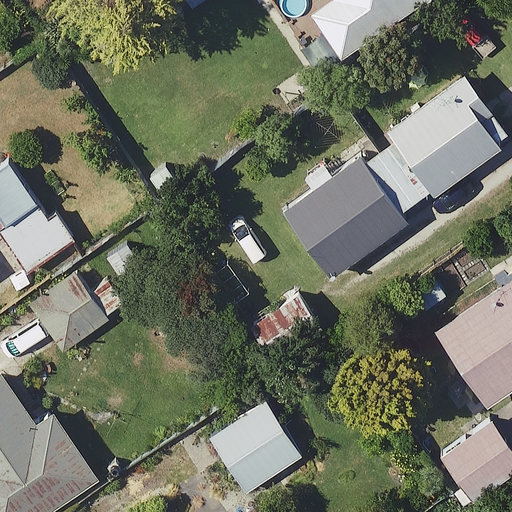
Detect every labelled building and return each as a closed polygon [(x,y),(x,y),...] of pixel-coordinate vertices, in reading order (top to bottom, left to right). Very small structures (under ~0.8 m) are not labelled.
[(0,0),(0,23),(13,14),(3,0),(0,0)] [(302,0),(331,42),(391,0),(302,0)] [(299,176),(272,194),(320,263),(398,209),(389,196),(418,176),(421,181),(501,126),(454,58),(375,113),(379,120),(299,176)] [(292,167),(272,140),(242,162),(263,189),(292,167)] [(0,152),(0,233),(18,260),(68,227),(45,193),(34,200),(2,151),(0,152)] [(58,338),(119,290),(106,274),(136,249),(119,227),(27,300),(58,338)] [(511,365),(511,255),(425,313),(475,389),(511,365)] [(26,410),(0,372),(0,511),(17,511),(88,463),(43,399),(26,410)] [(296,443),(256,384),(199,423),(239,481),(296,443)] [(511,454),(511,446),(480,407),(438,441),(474,485),(511,454)] [(257,511),(244,493),(216,511),(257,511)]
